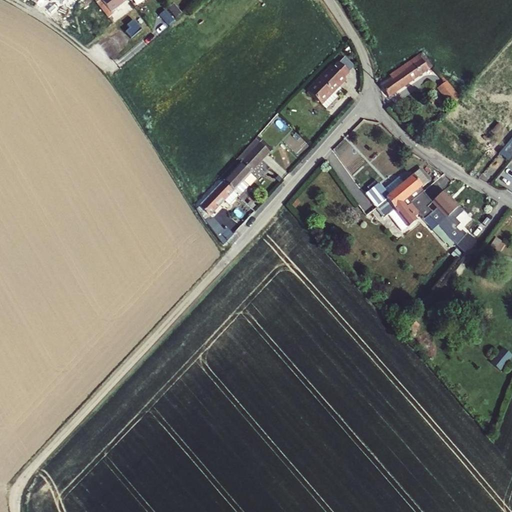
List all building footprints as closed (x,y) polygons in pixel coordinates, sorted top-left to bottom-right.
[(129,1),(127,0),(94,0),(113,24),(120,19),(117,14),(114,17),(112,15),(129,1)] [(161,14),(169,23),(182,12),(173,3),(161,14)] [(124,29),(131,38),(143,28),(135,19),(124,29)] [(105,37),(92,47),(102,59),(115,49),(105,37)] [(416,62),(405,71),(408,76),(402,80),(406,86),(432,67),(424,57),(425,56),(421,51),(413,57),(416,62)] [(416,62),(413,57),(401,66),(405,71),(416,62)] [(322,79),(307,94),(316,103),(320,107),(346,82),(345,81),(350,76),(340,65),(335,70),(334,69),(322,79)] [(401,66),(388,75),(392,80),(405,71),(401,66)] [(405,71),(392,80),(381,87),(390,99),(406,86),(402,80),(408,76),(405,71)] [(437,89),(451,109),(459,99),(446,82),(437,89)] [(287,118),(283,122),(292,130),(316,103),(307,94),(303,98),(300,95),(283,114),(287,118)] [(511,138),(498,155),(507,163),(511,158),(511,157),(511,138)] [(229,178),(247,194),(257,184),(250,178),(272,155),(256,140),(240,157),(245,162),(229,178)] [(206,209),(214,220),(217,217),(216,215),(231,199),(238,205),(247,194),(229,178),(204,205),(206,209)] [(362,200),(371,213),(387,201),(394,210),(402,204),(406,209),(412,205),(411,204),(423,193),(421,191),(423,189),(414,178),(402,188),(397,182),(383,193),(378,187),(362,200)] [(443,232),(443,233),(449,226),(445,221),(443,223),(432,213),(437,208),(451,224),(462,213),(444,192),(432,203),(427,208),(431,214),(429,217),(430,218),(443,232)] [(371,213),(380,223),(383,220),(397,235),(411,225),(409,222),(412,218),(419,226),(430,218),(429,217),(431,214),(427,208),(432,203),(423,193),(411,204),(412,205),(406,209),(402,204),(394,210),(387,201),(371,213)] [(466,256),(476,243),(466,235),(462,240),(458,236),(452,243),(466,256)] [(495,237),(490,248),(501,253),(506,242),(495,237)] [(416,324),(412,320),(402,333),(406,336),(416,324)]
